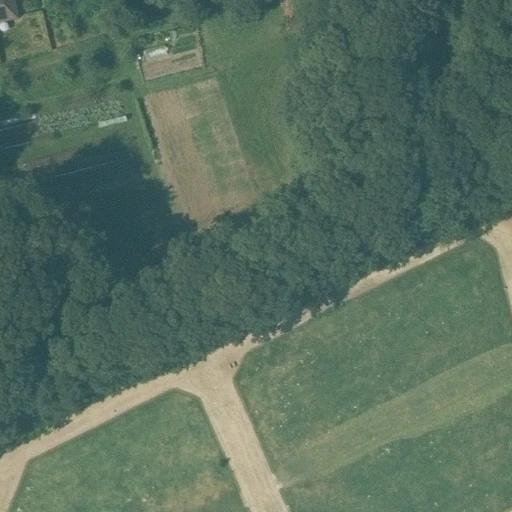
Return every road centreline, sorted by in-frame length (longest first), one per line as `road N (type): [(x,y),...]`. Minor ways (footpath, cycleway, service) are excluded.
road 1 (track): [(349,233),(99,384),(0,432)]
road 2 (track): [(394,0),(375,41),(349,233)]
